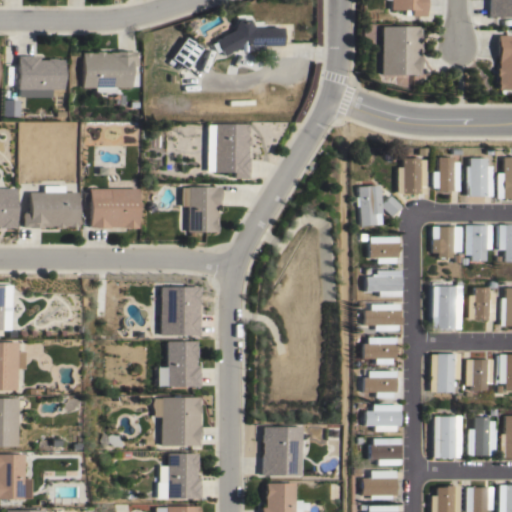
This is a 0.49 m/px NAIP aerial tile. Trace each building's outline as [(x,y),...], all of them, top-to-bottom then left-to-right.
[(423,0),(423,15),(409,15),(409,9),(388,8),(388,0),(423,0)] [(511,0),(511,16),(485,16),(485,8),(486,8),(486,0),(511,0)] [(229,28),(233,17),(247,16),(251,25),(279,25),(280,44),(280,45),(260,46),(259,47),(245,47),(245,46),(243,46),(243,51),(238,51),(238,47),(221,57),(220,54),(215,56),(208,43),(213,41),(212,39),(229,28)] [(417,26),(417,42),(416,42),(416,53),(418,53),(418,74),(379,74),(378,26),(417,26)] [(511,33),(511,40),(511,88),(495,88),(495,79),(496,79),(495,75),(494,75),(494,66),(495,66),(495,54),(494,54),(494,44),(494,33),(511,33)] [(167,57),(181,35),(198,46),(184,68),(167,57)] [(80,86),(80,51),(89,51),(89,52),(94,52),(94,50),(102,50),(102,51),(107,51),(114,51),(114,50),(129,49),(129,50),(134,50),(134,64),(128,64),(128,86),(80,86)] [(49,96),(17,96),(17,88),(15,88),(15,54),(36,54),(36,58),(44,58),(44,57),(53,57),(53,58),(60,58),(60,88),(49,88),(49,96)] [(17,99),(0,98),(0,115),(16,116),(17,99)] [(246,172),(245,172),(245,178),(230,178),(230,171),(203,171),(203,124),(209,124),(209,122),(245,123),(245,132),(244,132),(244,138),(246,138),(246,146),(245,146),(245,156),(246,156),(246,172)] [(424,147),(424,154),(415,155),(415,147),(424,147)] [(483,157),(483,165),(489,165),(490,195),(466,195),(466,190),(463,190),(463,149),(477,149),(477,151),(478,151),(478,154),(477,154),(477,157),(483,157)] [(450,156),(450,161),(456,161),(455,189),(450,189),(450,190),(434,190),(434,188),(429,188),(429,170),(434,170),(434,156),(450,156)] [(511,156),(511,197),(493,197),(493,171),(500,171),(500,156),(511,156)] [(416,157),(416,159),(421,159),(422,193),(399,193),(393,194),(393,166),(399,166),(399,158),(416,157)] [(40,184),(61,184),(61,191),(73,191),(74,226),(65,226),(65,225),(60,225),(60,227),(52,227),(52,225),(47,225),(47,226),(40,226),(40,227),(20,227),(20,212),(26,212),(26,191),(41,191),(40,184)] [(375,184),(378,205),(378,212),(377,212),(378,223),(357,225),(355,205),(353,206),(352,196),(354,196),(353,185),(375,184)] [(183,187),(183,186),(216,186),(216,207),(212,207),(213,215),(213,231),(191,231),(191,236),(187,236),(187,231),(184,231),(183,205),(177,206),(177,187),(183,187)] [(0,187),(11,187),(11,226),(4,226),(4,227),(0,227),(0,187)] [(86,188),(133,187),(134,226),(86,226),(86,188)] [(398,205),(388,215),(378,205),(387,194),(398,205)] [(488,224),(488,248),(483,248),(483,260),(468,260),(468,254),(462,254),(462,224),(488,224)] [(503,224),(507,224),(509,224),(509,225),(511,225),(511,261),(501,261),(501,250),(495,250),(495,224),(503,224)] [(456,225),(456,227),(458,227),(458,249),(456,249),(456,251),(451,251),(451,258),(435,258),(435,252),(428,252),(428,225),(456,225)] [(394,236),(394,256),(392,256),(392,263),(373,263),(373,257),(365,257),(365,242),(365,236),(394,236)] [(398,269),(398,296),(375,297),(375,291),(362,291),(362,275),(368,275),(368,273),(372,273),(372,269),(398,269)] [(450,285),(450,281),(455,281),(456,312),(458,312),(458,323),(456,323),(456,327),(450,327),(450,328),(433,328),(433,327),(427,327),(427,285),(450,285)] [(197,286),(197,292),(198,292),(198,296),(197,296),(197,302),(196,302),(196,326),(197,326),(197,335),(157,335),(157,332),(155,332),(155,329),(157,329),(157,286),(197,286)] [(483,286),(483,292),(489,292),(489,320),(484,320),(484,321),(476,321),(476,318),(463,318),(463,294),(468,294),(468,287),(483,286)] [(511,287),(511,325),(494,325),(494,297),(498,297),(498,287),(511,287)] [(396,303),(396,317),(398,317),(398,324),(394,324),(394,330),(370,330),(370,325),(359,325),(359,309),(365,309),(365,308),(365,303),(396,303)] [(391,337),(391,358),(388,358),(388,363),(371,363),(371,358),(358,358),(358,343),(363,343),(363,337),(391,337)] [(192,340),(194,340),(194,357),(193,357),(193,365),(197,365),(198,386),(164,386),(163,341),(192,340)] [(13,367),(13,389),(0,389),(0,341),(13,341),(13,351),(21,351),(21,367),(13,367)] [(432,354),(432,353),(456,353),(456,379),(449,379),(449,392),(432,392),(432,391),(426,391),(426,354),(432,354)] [(511,353),(511,391),(501,391),(501,383),(492,383),(492,379),(495,379),(495,375),(493,375),(493,355),(495,355),(495,353),(511,353)] [(488,359),(488,383),(483,383),(483,384),(484,384),(484,388),(482,388),(482,390),(468,390),(468,384),(462,385),(462,359),(488,359)] [(371,397),(371,392),(358,392),(358,377),(363,377),(363,370),(392,370),(392,392),(389,392),(389,397),(371,397)] [(196,397),(198,445),(157,445),(157,442),(155,442),(155,438),(157,438),(157,416),(150,416),(150,397),(157,397),(157,396),(196,397)] [(0,398),(14,398),(14,446),(0,446),(0,398)] [(396,404),(396,426),(392,426),(392,431),(370,431),(370,425),(361,425),(361,410),(368,410),(368,404),(396,404)] [(436,416),(436,415),(440,415),(457,415),(457,420),(456,420),(456,423),(458,423),(458,428),(456,428),(456,456),(450,456),(450,457),(447,457),(447,458),(443,458),(443,457),(441,457),(441,458),(437,458),(437,457),(429,457),(429,416),(436,416)] [(499,434),(500,415),(511,415),(511,457),(495,457),(495,434),(499,434)] [(483,416),(483,420),(489,420),(489,421),(491,421),(491,434),(489,434),(489,455),(463,455),(463,429),(468,429),(468,416),(483,416)] [(296,426),(296,468),(298,468),(298,472),(296,472),(296,476),(257,476),(257,454),(258,454),(258,442),(256,442),(256,434),(257,434),(257,426),(296,426)] [(397,438),(397,465),(374,465),(374,459),(366,459),(366,444),(369,444),(369,438),(397,438)] [(194,453),(194,460),(195,460),(195,469),(193,469),(193,477),(197,477),(197,498),(154,498),(154,482),(156,482),(156,466),(164,466),(164,453),(194,453)] [(0,454),(20,454),(20,479),(27,478),(27,498),(19,498),(19,499),(0,499),(0,454)] [(358,468),(358,470),(359,470),(359,473),(357,473),(357,476),(350,476),(350,468),(358,468)] [(389,468),(389,472),(392,472),(392,495),(388,495),(388,499),(366,499),(366,495),(358,495),(358,488),(356,488),(356,481),(358,481),(358,477),(367,477),(367,472),(369,472),(369,468),(389,468)] [(290,483),(290,500),(298,500),(298,511),(257,511),(257,507),(262,507),(261,498),(260,499),(260,494),(261,494),(261,482),(290,483)] [(511,485),(511,511),(495,511),(495,485),(511,485)] [(441,487),(441,486),(456,486),(456,511),(427,511),(427,496),(432,496),(432,487),(441,487)] [(489,487),(489,510),(484,510),(484,511),(462,511),(462,487),(489,487)]
